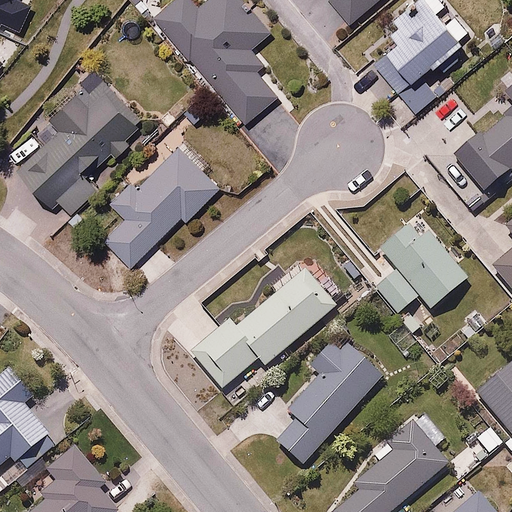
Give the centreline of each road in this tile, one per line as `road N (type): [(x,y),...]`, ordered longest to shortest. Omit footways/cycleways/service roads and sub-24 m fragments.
road 1 (residential): [(101,351),(340,149)]
road 2 (residential): [(235,511),(101,351)]
road 3 (residential): [(101,351),(0,255)]
